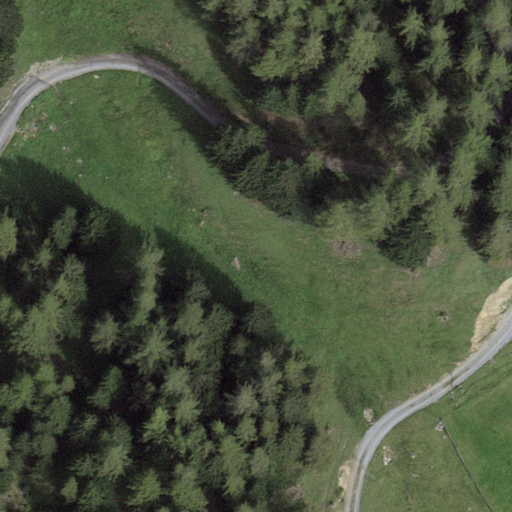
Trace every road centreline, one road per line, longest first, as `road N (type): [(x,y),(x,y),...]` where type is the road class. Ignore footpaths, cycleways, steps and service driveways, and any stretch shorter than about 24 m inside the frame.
road 1 (track): [(0,128),(50,71),(144,62),(195,113),(253,129),(322,166),(405,173),(467,149),(511,90)]
road 2 (track): [(511,323),(464,369),(392,415),(364,461),(359,511)]
